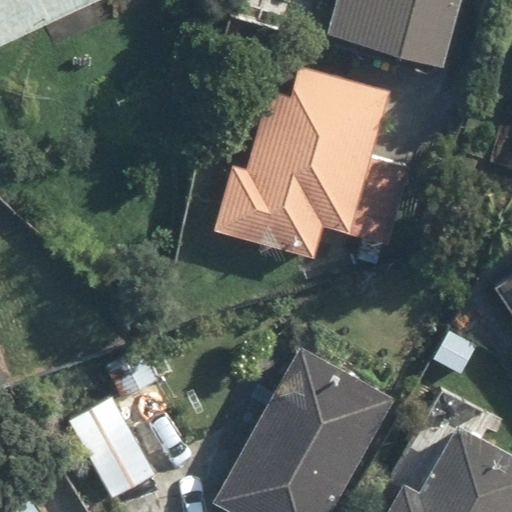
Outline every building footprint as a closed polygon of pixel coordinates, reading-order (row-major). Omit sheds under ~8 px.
[(0,0),(0,37),(79,0),(0,0)] [(338,0),(330,32),(452,62),(467,0),(338,0)] [(348,235),(412,251),(433,168),(368,153),(385,85),(272,58),(247,159),(230,155),(212,228),(313,253),(320,223),(349,230),(348,235)] [(334,511),(400,385),(301,333),(219,493),(256,511),(334,511)] [(161,468),(113,389),(64,418),(111,498),(161,468)] [(511,511),(511,435),(466,408),(423,480),(409,472),(386,511),(511,511)] [(28,511),(21,500),(0,511),(28,511)]
